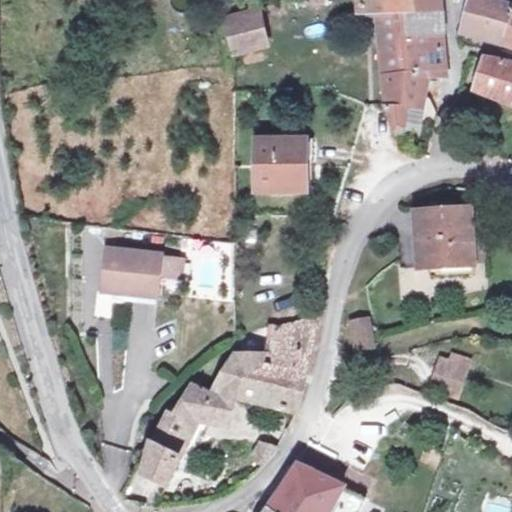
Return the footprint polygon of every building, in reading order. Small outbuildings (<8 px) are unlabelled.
[(358,0),(359,20),(375,19),(406,18),(414,18),(413,0),(358,0)] [(413,0),(414,18),(439,17),(438,0),(413,0)] [(471,0),(463,0),(453,35),(506,46),(511,27),(511,13),(472,1),(471,0)] [(407,43),(440,42),(439,17),(414,18),(406,18),(407,43)] [(408,59),(441,58),(440,42),(407,43),(406,18),(375,19),(379,58),(407,54),(408,59)] [(216,26),(231,61),(255,60),(253,23),(216,26)] [(385,87),(428,81),(443,79),(441,58),(408,59),(407,54),(379,58),(380,65),(385,87)] [(511,69),(489,64),(476,98),(511,110),(511,69)] [(390,110),(391,114),(424,117),(426,106),(429,89),(428,81),(385,87),(390,110)] [(434,130),(437,118),(424,117),(391,114),(401,158),(409,159),(417,129),(434,130)] [(302,196),(302,145),(253,144),(252,195),(302,196)] [(469,279),(465,215),(411,219),(414,274),(435,272),(436,281),(469,279)] [(156,292),(160,250),(105,245),(100,289),(156,292)] [(304,383),(319,313),(295,321),(271,332),(269,356),(246,355),(241,382),(262,389),(258,406),(295,415),(304,383)] [(370,325),(352,327),(355,352),(374,349),(370,325)] [(164,428),(192,446),(195,437),(207,441),(215,424),(231,428),(237,400),(258,406),(262,389),(241,382),(246,355),(240,353),(217,394),(195,386),(164,428)] [(461,355),(459,363),(473,367),(475,359),(461,355)] [(465,394),(473,367),(459,363),(448,360),(440,387),(465,394)] [(127,504),(158,510),(192,446),(164,428),(160,435),(152,431),(144,454),(127,504)] [(251,465),(263,470),(272,458),(275,453),(258,448),(251,465)] [(359,511),(366,499),(297,467),(271,508),(278,511),(359,511)]
